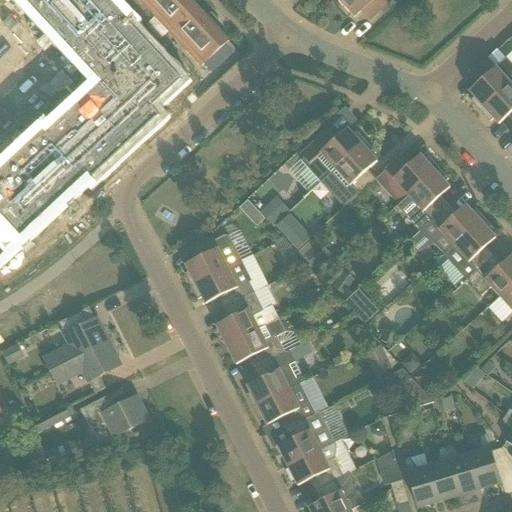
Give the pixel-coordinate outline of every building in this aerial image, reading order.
[(45,129),(0,170),(0,262),(89,180),(92,182),(113,163),(109,158),(109,154),(114,149),(120,156),(124,153),(161,118),(153,110),(183,82),(129,25),(132,22),(111,0),(20,0),(98,85),(48,132),(45,129)] [(139,0),(201,66),(229,40),(192,0),(139,0)] [(374,18),(392,0),(339,0),(335,4),(348,17),(350,15),(354,19),(366,8),(374,18)] [(496,68),(489,60),(488,59),(471,75),(479,84),(469,93),(474,98),(471,102),(481,112),(511,85),(511,83),(511,64),(507,59),(496,68)] [(509,117),(511,120),(511,85),(481,112),(490,123),(494,120),(499,126),(509,117)] [(320,185),(366,143),(356,132),(353,136),(348,130),(338,139),(330,130),(313,145),(301,156),(303,159),(301,161),(300,162),(320,184),(320,185)] [(353,190),(359,196),(376,180),(368,171),(378,163),(372,157),(376,154),(366,143),(320,185),(336,201),(342,201),(353,190)] [(411,165),(403,156),(385,172),(408,197),(439,169),(429,159),(426,162),(421,156),(411,165)] [(439,169),(408,197),(397,208),(405,217),(419,233),(422,231),(449,207),(441,198),(450,189),(445,183),(449,180),(439,169)] [(240,209),(246,217),(255,209),(248,202),(242,207),(240,209)] [(278,204),(265,216),(275,227),(288,215),(278,204)] [(449,207),(422,231),(435,245),(445,256),(485,220),(475,209),(471,212),(466,207),(457,215),(449,207)] [(494,230),(485,220),(445,256),(467,281),(492,260),(484,251),(487,249),(487,248),(496,239),(491,234),(494,230)] [(302,229),(288,242),(297,251),(311,239),(302,229)] [(185,275),(192,288),(242,262),(229,237),(226,236),(214,241),(213,239),(192,249),(197,260),(186,266),(189,273),(185,275)] [(286,241),(274,247),(282,256),(291,248),(286,241)] [(321,244),(306,258),(316,270),(332,256),(321,244)] [(254,254),(242,259),(264,310),(276,304),(254,254)] [(481,297),(491,288),(500,298),(511,286),(511,256),(499,268),(492,260),(467,281),(481,297)] [(218,300),(223,310),(255,294),(249,283),(252,282),(242,262),(192,288),(198,301),(202,299),(206,306),(218,300)] [(306,281),(315,276),(310,267),(301,271),(306,281)] [(351,286),(339,278),(332,288),(344,296),(351,286)] [(511,286),(500,298),(511,311),(511,286)] [(255,294),(223,310),(228,321),(217,327),(227,346),(279,320),(273,307),(264,311),(255,294)] [(327,296),(326,306),(335,308),(337,298),(327,296)] [(369,302),(355,315),(365,326),(379,313),(369,302)] [(51,373),(110,343),(98,319),(96,321),(95,319),(94,320),(90,311),(90,310),(90,309),(59,324),(65,336),(64,336),(70,347),(45,360),(51,373)] [(344,330),(352,339),(364,329),(356,319),(344,330)] [(248,360),(254,371),(286,355),(277,338),(286,334),(279,320),(227,346),(237,366),(248,360)] [(385,329),(380,342),(395,349),(400,336),(385,329)] [(100,378),(122,367),(110,343),(51,373),(58,386),(83,374),(88,385),(89,384),(95,395),(106,389),(100,378)] [(381,347),(368,353),(374,363),(386,357),(381,347)] [(10,349),(2,353),(8,366),(17,362),(10,349)] [(253,409),(304,384),(304,383),(293,359),(289,353),(286,355),(254,371),(259,381),(247,387),(251,394),(247,396),(253,409)] [(401,363),(412,376),(424,366),(413,353),(401,363)] [(486,375),(479,370),(475,366),(463,382),(474,391),(486,375)] [(422,370),(414,378),(422,387),(430,379),(422,370)] [(434,403),(414,382),(406,412),(434,403)] [(284,431),(319,414),(304,384),(253,409),(260,422),(264,420),(268,427),(279,421),(284,431)] [(114,439),(150,421),(137,397),(128,402),(122,390),(80,411),(90,432),(107,424),(114,439)] [(441,401),(445,415),(456,412),(452,398),(441,401)] [(39,436),(55,428),(63,424),(66,422),(71,420),(68,413),(35,429),(39,436)] [(288,468),(321,451),(335,444),(319,414),(284,431),(290,442),(278,448),(288,468)] [(511,446),(511,420),(506,417),(503,422),(511,434),(506,443),(511,446)] [(410,431),(406,418),(397,421),(401,433),(410,431)] [(382,422),(369,427),(371,435),(380,439),(388,436),(382,422)] [(486,488),(502,484),(487,436),(480,438),(480,453),(471,456),(480,488),(485,486),(486,488)] [(315,492),(344,478),(350,474),(357,471),(341,441),(335,444),(321,451),(288,468),(298,487),(310,482),(315,492)] [(64,447),(69,462),(77,459),(72,444),(63,447),(64,447)] [(445,448),(460,496),(475,492),(474,489),(480,488),(471,456),(461,459),(452,446),(445,448)] [(460,496),(445,448),(439,450),(438,466),(429,469),(438,500),(444,498),(445,501),(460,496)] [(64,464),(58,449),(45,454),(51,469),(64,464)] [(438,500),(429,469),(419,472),(410,459),(404,461),(418,509),(434,504),(433,502),(438,500)] [(402,482),(399,472),(384,479),(386,487),(391,485),(402,482)] [(350,511),(351,511),(344,498),(354,492),(356,485),(350,474),(344,478),(315,492),(320,503),(309,508),(310,511),(350,511)] [(397,508),(409,504),(402,482),(391,485),(397,508)]
